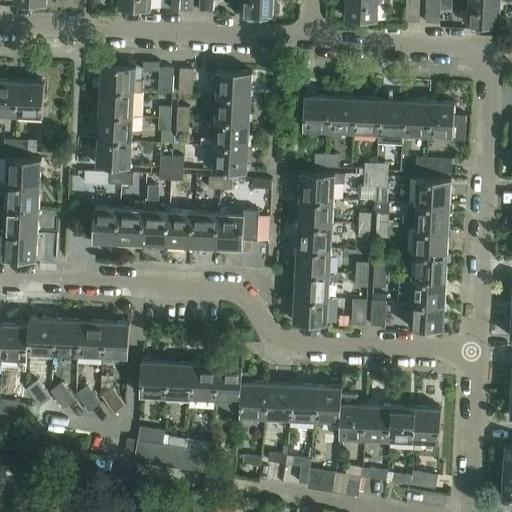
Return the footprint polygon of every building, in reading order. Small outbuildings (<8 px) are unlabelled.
[(194,10),(194,0),(180,0),(180,9),(194,10)] [(214,11),(214,0),(200,0),(200,10),(214,11)] [(242,0),(242,12),(275,13),(279,14),(281,11),(282,3),(280,0),(276,0),(242,0)] [(346,0),(346,17),(379,19),(380,4),(391,4),(391,0),(346,0)] [(420,21),(421,0),(407,0),(407,20),(420,21)] [(427,0),(426,21),(440,22),(441,10),(440,0),(427,0)] [(440,0),(441,10),(453,10),(453,0),(440,0)] [(491,0),(468,0),(468,23),(501,25),(502,1),(491,0)] [(102,64),(101,89),(136,91),(144,91),(145,79),(137,79),(137,65),(119,64),(102,64)] [(174,92),(175,67),(161,66),(160,92),(174,92)] [(194,93),(195,68),(181,67),(180,93),(194,93)] [(219,69),(217,95),(253,97),(254,71),(219,69)] [(0,78),(0,114),(20,115),(21,80),(0,78)] [(21,80),(20,115),(45,116),(46,81),(21,80)] [(101,89),(100,114),(135,116),(136,91),(101,89)] [(306,93),(305,129),(329,130),(331,95),(306,93)] [(217,95),(216,120),(221,120),(251,122),(253,97),(217,95)] [(331,95),(329,130),(354,132),(356,96),(331,95)] [(356,96),(354,132),(378,133),(380,97),(356,96)] [(378,133),(378,143),(403,144),(403,134),(405,98),(380,97),(378,133)] [(405,98),(403,134),(428,135),(430,100),(405,98)] [(430,100),(428,135),(453,136),(453,139),(466,139),(467,114),(456,114),(457,101),(430,100)] [(161,117),(173,118),(173,105),(161,105),(161,117)] [(178,118),(191,119),(191,106),(179,106),(178,118)] [(100,114),(99,138),(134,140),(135,116),(100,114)] [(172,130),(173,118),(161,117),(160,129),(172,130)] [(190,130),(191,119),(178,118),(178,130),(190,130)] [(203,136),(203,144),(215,144),(250,146),(251,122),(221,120),(216,120),(215,137),(203,136)] [(18,151),(18,138),(6,138),(5,150),(18,151)] [(18,138),(18,151),(38,152),(38,139),(18,138)] [(99,138),(98,164),(133,166),(134,140),(99,138)] [(215,144),(214,169),(249,171),(250,146),(215,144)] [(317,153),(316,166),(328,166),(328,161),(328,153),(317,153)] [(328,161),(328,166),(340,167),(340,154),(328,153),(328,161)] [(173,167),(174,155),(162,154),(161,166),(173,167)] [(173,167),(185,167),(186,156),(174,155),(173,167)] [(7,181),(42,183),(43,158),(8,156),(7,181)] [(427,171),(428,157),(418,156),(417,170),(427,171)] [(428,157),(427,171),(453,172),(454,158),(428,157)] [(366,174),(377,174),(377,163),(366,162),(366,168),(366,174)] [(377,163),(377,174),(390,175),(390,172),(390,170),(390,163),(377,163)] [(173,179),(173,167),(161,166),(161,178),(173,179)] [(185,180),(185,167),(173,167),(173,179),(185,180)] [(302,170),(301,197),(307,197),(336,198),(336,187),(337,182),(346,183),(347,173),(337,172),(302,170)] [(86,171),(86,182),(98,183),(98,171),(86,171)] [(111,171),(110,183),(122,183),(123,172),(111,171)] [(123,172),(122,183),(130,184),(134,184),(134,172),(123,172)] [(366,185),(365,186),(375,186),(376,186),(377,186),(377,174),(366,174),(366,185)] [(377,174),(377,186),(390,186),(390,175),(377,174)] [(221,188),(222,176),(211,175),(210,188),(221,188)] [(222,176),(221,188),(234,189),(234,176),(222,176)] [(418,176),(416,202),(452,204),(453,178),(418,176)] [(41,207),(42,183),(7,181),(6,206),(41,207)] [(301,197),(299,221),(335,223),(336,198),(307,197),(301,197)] [(120,231),(119,242),(144,243),(146,208),(146,202),(135,201),(134,207),(121,207),(120,231)] [(410,202),(408,227),(415,227),(451,229),(452,204),(416,202),(410,202)] [(96,205),(94,241),(119,242),(120,231),(121,207),(96,205)] [(146,208),(144,243),(170,244),(171,209),(171,205),(162,205),(162,209),(146,208)] [(40,232),(41,207),(6,206),(5,231),(40,232)] [(171,209),(170,244),(193,246),(195,210),(171,209)] [(219,231),(218,247),(244,248),(245,238),(257,239),(259,239),(260,215),(260,210),(246,209),(244,209),(244,213),(220,211),(219,231)] [(195,210),(193,246),(218,247),(219,231),(220,211),(195,210)] [(361,212),(360,224),(372,224),(373,213),(361,212)] [(378,212),(378,226),(387,226),(390,226),(394,226),(394,220),(390,220),(390,213),(378,212)] [(299,222),(298,246),(315,247),(333,248),(335,224),(335,223),(299,221),(299,222)] [(360,225),(360,236),(372,236),(372,225),(372,224),(360,224),(360,225)] [(378,226),(377,237),(389,237),(390,226),(387,226),(378,226)] [(415,227),(414,252),(430,253),(449,254),(451,229),(415,227)] [(38,258),(40,232),(5,231),(3,256),(38,258)] [(298,246),(297,271),(332,273),(333,248),(315,247),(298,246)] [(413,277),(415,277),(448,278),(449,254),(430,253),(414,252),(413,277)] [(357,274),(370,275),(370,262),(358,261),(357,274)] [(376,262),(375,275),(388,275),(388,263),(376,262)] [(297,271),(295,296),(331,297),(332,273),(297,271)] [(369,286),(370,275),(357,274),(357,285),(369,286)] [(375,275),(375,286),(387,287),(388,276),(388,275),(375,275)] [(401,276),(400,301),(411,301),(447,303),(448,279),(448,278),(415,277),(413,277),(401,276)] [(295,296),(294,321),(329,322),(331,297),(295,296)] [(367,324),(369,299),(355,298),(353,324),(367,324)] [(387,326),(388,300),(374,299),(372,325),(387,326)] [(411,302),(410,327),(416,327),(427,328),(446,328),(447,304),(447,303),(411,301),(411,302)] [(30,324),(29,351),(30,351),(53,353),(55,318),(31,317),(30,324)] [(55,318),(53,353),(55,353),(78,354),(80,319),(57,318),(55,318)] [(80,319),(78,354),(80,354),(103,355),(104,320),(81,319),(80,319)] [(104,320),(103,355),(105,356),(130,357),(130,344),(131,321),(107,320),(104,320)] [(5,322),(3,358),(27,359),(29,359),(29,351),(30,324),(5,322)] [(143,359),(141,394),(141,395),(167,396),(169,360),(143,359)] [(167,396),(166,400),(167,400),(191,402),(193,362),(169,360),(167,396)] [(191,402),(190,407),(191,407),(215,409),(216,409),(216,403),(218,363),(194,362),(193,362),(191,402)] [(218,363),(216,403),(241,414),(243,372),(243,364),(218,363)] [(241,414),(241,415),(266,417),(268,381),(254,381),(254,372),(243,372),(241,414)] [(42,405),(53,396),(39,379),(28,388),(42,405)] [(268,381),(266,417),(291,418),(293,383),(268,381)] [(66,408),(77,399),(64,382),(52,390),(66,408)] [(291,418),(291,424),(299,425),(299,419),(315,419),(317,384),(293,383),(291,418)] [(91,411),(102,402),(89,384),(78,393),(91,411)] [(317,384),(315,419),(341,421),(342,409),(343,401),(343,393),(344,385),(317,384)] [(116,413),(127,405),(115,387),(103,395),(116,413)] [(341,421),(341,437),(342,440),(350,440),(352,438),(365,438),(367,403),(357,402),(357,395),(357,394),(343,393),(343,401),(342,409),(341,421)] [(0,412),(25,417),(27,402),(1,398),(1,403),(0,403),(0,402),(0,412)] [(367,403),(365,438),(390,440),(392,404),(368,403),(367,403)] [(392,404),(390,440),(414,441),(416,405),(392,404)] [(416,405),(414,441),(441,442),(443,407),(417,405),(416,405)] [(4,420),(1,438),(10,440),(21,442),(23,431),(23,428),(13,426),(13,422),(4,420)] [(139,443),(136,459),(158,463),(158,462),(160,452),(161,449),(163,449),(164,445),(164,442),(165,434),(166,429),(142,426),(139,443)] [(160,452),(158,462),(158,463),(183,467),(188,438),(171,435),(165,434),(164,442),(164,445),(163,449),(161,449),(160,452)] [(188,438),(183,467),(184,467),(208,471),(209,471),(209,470),(211,457),(213,442),(188,438)] [(288,463),(289,454),(271,451),(269,460),(288,463)] [(262,465),(264,456),(246,453),(244,462),(262,465)] [(312,467),(314,458),(295,455),(294,464),(302,465),(311,467),(312,467)] [(302,465),(299,482),(309,484),(312,467),(311,467),(302,465)] [(388,480),(389,471),(372,467),(370,477),(388,480)] [(324,469),(321,489),(333,491),(334,491),(337,471),(336,471),(324,469)] [(412,482),(411,483),(437,487),(439,474),(414,469),(413,474),(412,482)] [(511,469),(504,469),(502,496),(511,496),(511,469)] [(337,471),(334,491),(335,491),(344,493),(359,495),(360,491),(361,481),(361,479),(362,475),(345,473),(338,472),(338,471),(337,471)] [(412,482),(413,474),(396,471),(394,480),(411,483),(412,482)] [(208,473),(206,486),(232,491),(233,491),(236,476),(234,476),(214,473),(208,472),(208,473)] [(220,502),(218,511),(236,511),(238,504),(220,502)]
